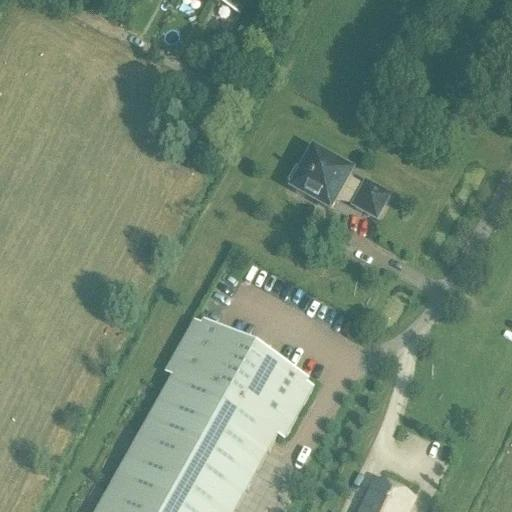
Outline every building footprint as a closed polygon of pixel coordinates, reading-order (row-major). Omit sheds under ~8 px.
[(204,0),(238,19),(248,0),(204,0)] [(337,4),(292,93),(335,115),(379,25),(337,4)] [(288,186),(293,188),(290,193),(329,215),(338,199),(354,207),(352,210),(375,223),(388,200),(365,187),(363,189),(348,181),(350,176),(312,155),(300,176),(295,173),(288,186)] [(174,377),(98,511),(235,511),(279,435),(286,439),(312,393),(305,390),(307,386),(202,327),(200,331),(193,327),(167,373),(174,377)] [(376,486),(363,511),(407,511),(412,503),(376,486)]
